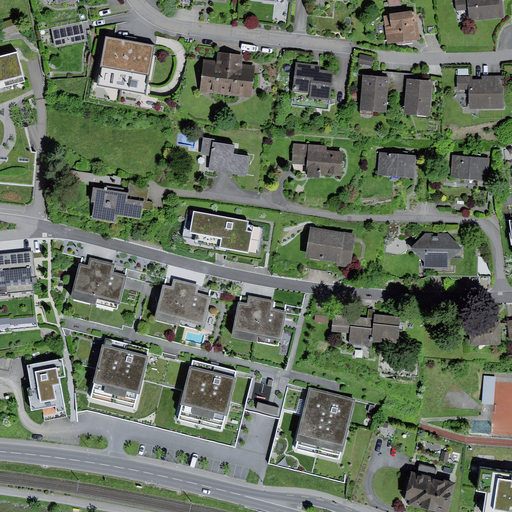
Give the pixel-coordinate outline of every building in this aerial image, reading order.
[(454,0),(456,11),(467,10),(469,22),(504,19),(502,0),(454,0)] [(416,13),(384,17),(388,45),(420,41),(416,13)] [(19,17),(0,23),(0,33),(1,37),(23,30),(19,17)] [(84,22),(51,28),(55,49),(87,42),(84,22)] [(154,47),(107,37),(97,86),(144,95),(154,47)] [(0,90),(25,85),(17,53),(0,57),(0,90)] [(225,95),(229,55),(218,54),(217,62),(203,60),(199,93),(225,95)] [(225,95),(251,98),(255,66),(242,64),(243,56),(229,55),(225,95)] [(374,58),(360,55),(358,63),(372,66),(374,58)] [(320,66),(295,63),(292,92),(310,94),(309,99),(330,101),(334,72),(320,70),(320,66)] [(383,71),(382,77),(389,78),(388,90),(406,92),(407,79),(415,80),(416,74),(383,71)] [(382,77),(363,75),(359,110),(385,113),(388,90),(389,78),(382,77)] [(472,76),(457,76),(457,90),(469,90),(469,109),(504,109),(504,76),(482,76),(482,80),(472,80),(472,76)] [(415,80),(407,79),(406,92),(404,115),(430,117),(433,82),(415,80)] [(214,140),(203,138),(200,155),(210,156),(208,171),(247,177),(250,157),(234,154),(235,147),(214,144),(214,140)] [(327,147),(294,144),(292,164),(295,174),(307,175),(307,178),(321,180),(321,176),(342,178),(344,151),(327,150),(327,147)] [(416,156),(379,152),(377,175),(414,179),(416,156)] [(490,160),(453,155),(450,178),(487,182),(490,160)] [(106,191),(94,189),(92,203),(95,203),(92,219),(117,223),(118,215),(140,219),(142,210),(149,211),(152,210),(153,204),(151,202),(146,202),(149,187),(131,184),(130,191),(107,187),(106,191)] [(248,222),(194,212),(191,234),(222,239),(220,249),(249,254),(252,233),(247,232),(248,222)] [(355,235),(311,228),(306,259),(337,264),(336,267),(350,269),(355,235)] [(448,234),(426,233),(410,249),(424,262),(424,269),(448,269),(449,262),(462,250),(448,234)] [(34,252),(0,255),(0,325),(10,325),(10,329),(37,327),(35,300),(33,285),(37,284),(35,263),(34,252)] [(88,267),(79,265),(72,294),(70,300),(95,306),(95,305),(118,311),(127,276),(113,273),(115,265),(90,258),(88,267)] [(173,288),(163,285),(154,321),(204,333),(213,296),(197,292),(198,286),(175,281),(173,288)] [(247,304),(239,303),(231,339),(280,348),(287,312),(272,309),(274,302),(249,297),(247,304)] [(374,320),(334,316),(332,333),(349,335),(348,345),(372,347),(373,342),(397,344),(400,318),(375,315),(374,320)] [(501,323),(470,323),(470,346),(501,346),(501,323)] [(149,349),(105,338),(92,394),(91,398),(135,408),(149,349)] [(62,360),(27,366),(32,390),(28,390),(32,412),(42,410),(44,422),(67,418),(59,379),(66,378),(62,360)] [(236,372),(193,361),(178,419),(221,430),(236,372)] [(483,401),(494,402),(496,375),(485,374),(483,401)] [(356,400),(309,388),(293,452),(341,464),(356,400)] [(279,408),(258,403),(256,412),(277,416),(279,408)] [(387,433),(389,423),(381,421),(378,430),(387,433)] [(449,453),(442,451),(439,462),(447,463),(449,453)] [(511,511),(511,473),(480,469),(477,492),(487,493),(484,511),(511,511)] [(448,511),(455,485),(410,475),(405,500),(411,501),(409,506),(431,511),(448,511)]
